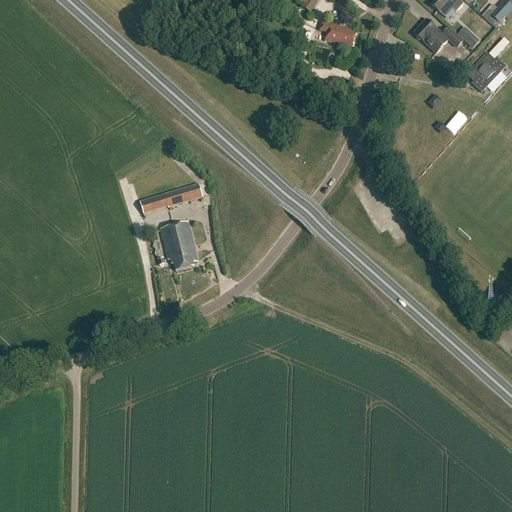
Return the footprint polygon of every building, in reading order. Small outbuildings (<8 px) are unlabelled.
[(306,0),(302,8),(310,13),(318,0),(306,0)] [(458,0),(434,0),(430,5),(439,13),(445,19),(453,11),(456,13),(464,5),(458,0)] [(487,14),(485,16),(481,12),(478,15),(482,19),(481,20),(495,32),(511,12),(511,7),(504,1),(490,17),(487,14)] [(414,35),(436,55),(449,41),(457,49),(463,43),(448,29),(442,35),(426,21),(414,35)] [(319,31),(327,33),(325,42),(352,50),(356,35),(350,34),(351,31),(339,28),(322,23),(319,31)] [(472,50),(480,42),(465,28),(458,36),(472,50)] [(473,83),(472,85),(482,94),(506,68),(496,59),(494,61),(509,45),(505,40),(490,56),(487,54),(466,76),(473,83)] [(168,209),(203,199),(199,186),(140,204),(143,215),(168,208),(168,209)] [(160,231),(168,262),(170,261),(171,267),(173,266),(175,274),(194,269),(192,264),(198,263),(188,224),(160,231)]
